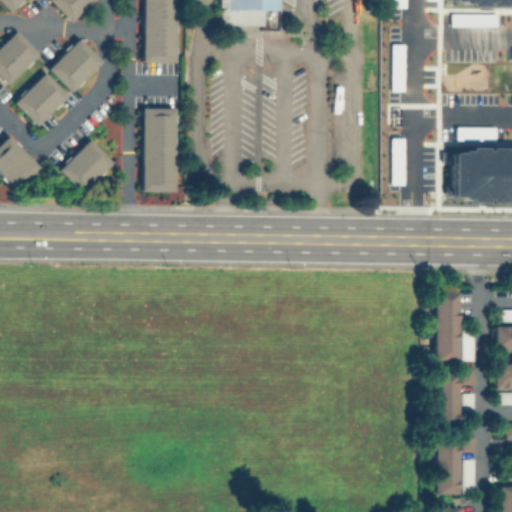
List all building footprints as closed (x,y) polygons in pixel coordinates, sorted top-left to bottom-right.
[(19,0),(6,13),(0,7),(0,0),(19,0)] [(96,0),(66,27),(42,0),(96,0)] [(175,0),(175,64),(139,64),(139,0),(175,0)] [(213,0),(213,23),(259,24),(259,21),(274,21),(274,0),(213,0)] [(39,54),(4,88),(0,83),(0,43),(14,29),(39,54)] [(102,62),(70,93),(46,69),(77,37),(102,62)] [(34,125),(12,101),(41,75),(63,99),(34,125)] [(174,106),(173,194),(139,193),(140,106),(174,106)] [(467,117),(467,138),(452,138),(452,117),(467,117)] [(37,164),(11,189),(0,177),(0,139),(7,133),(37,164)] [(109,159),(77,193),(54,171),(87,137),(109,159)] [(511,197),(500,197),(500,203),(487,203),(487,197),(480,197),(480,203),(467,203),(467,197),(447,197),(448,153),(460,153),(460,150),(466,150),(466,149),(479,149),(479,151),(486,151),(486,149),(499,149),(499,153),(511,153),(511,197)] [(454,291),(455,360),(429,359),(430,292),(454,291)] [(511,321),(492,321),(492,308),(511,308),(511,321)] [(459,361),(459,326),(471,326),(471,361),(459,361)] [(511,326),(511,350),(490,350),(489,326),(511,326)] [(511,363),(511,387),(489,388),(490,363),(511,363)] [(473,366),(473,384),(457,385),(456,386),(457,427),(430,427),(430,372),(454,372),(454,373),(456,373),(456,366),(473,366)] [(460,416),(460,392),(470,392),(470,416),(460,416)] [(511,408),(493,408),(493,393),(511,393),(511,408)] [(511,421),(511,439),(503,439),(503,422),(511,421)] [(473,433),(473,451),(457,451),(457,446),(454,447),(455,494),(432,494),(430,439),(456,439),(456,433),(473,433)] [(459,494),(460,460),(471,460),(471,494),(459,494)] [(511,511),(494,511),(494,485),(511,485),(511,511)]
